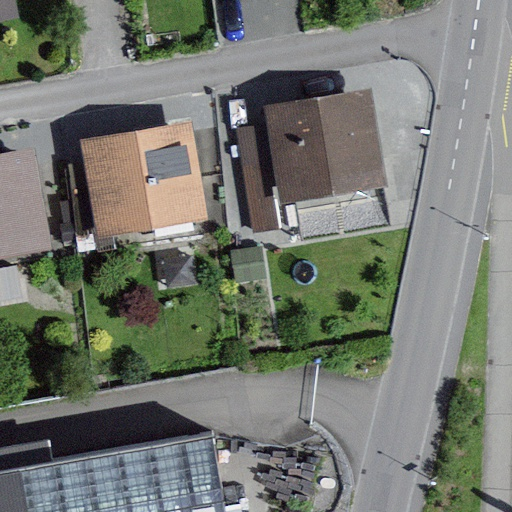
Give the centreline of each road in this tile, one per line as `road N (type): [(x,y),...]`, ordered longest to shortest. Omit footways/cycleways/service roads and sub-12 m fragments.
road 1 (residential): [(475,22),(419,347),(379,511)]
road 2 (residential): [(0,105),(475,22)]
road 3 (unknown): [(419,347),(0,449)]
